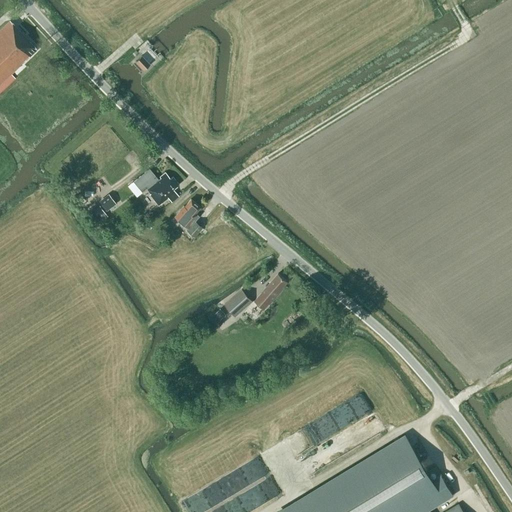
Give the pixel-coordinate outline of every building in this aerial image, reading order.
[(28,56),(29,57),(37,50),(10,21),(0,29),(0,84),(20,65),(19,64),(28,56)] [(135,62),(143,70),(149,64),(141,56),(135,62)] [(171,202),(178,196),(175,192),(172,189),(178,184),(172,177),(170,178),(165,173),(146,188),(150,194),(149,195),(158,205),(167,198),(171,202)] [(115,203),(111,198),(101,205),(106,211),(115,203)] [(199,216),(195,213),(200,207),(190,199),(184,207),(183,206),(174,217),(188,228),(186,230),(194,237),(202,228),(194,222),(199,216)] [(101,220),(107,216),(99,205),(93,209),(101,220)] [(254,301),(264,309),(287,282),(278,273),(254,301)] [(224,304),(235,316),(252,301),(241,289),(224,304)] [(213,308),(208,312),(214,322),(220,319),(213,308)] [(406,437),(281,511),(462,511),(458,504),(444,511),(431,511),(430,509),(453,495),(440,475),(432,480),(406,437)]
